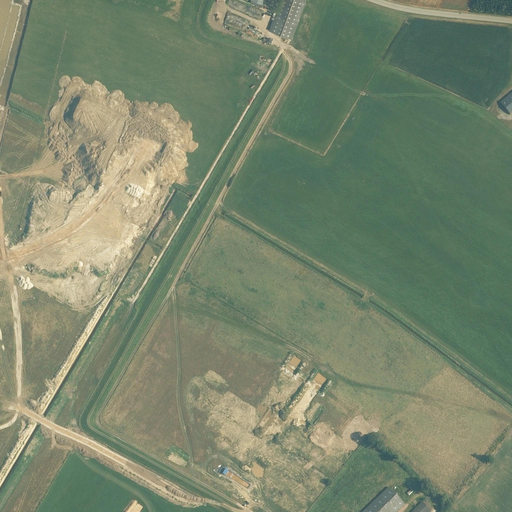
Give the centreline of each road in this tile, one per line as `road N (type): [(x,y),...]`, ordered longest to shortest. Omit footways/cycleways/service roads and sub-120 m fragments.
road 1 (track): [(134,300),(284,46),(257,31)]
road 2 (track): [(246,510),(190,498),(0,396)]
road 3 (tertiary): [(511,20),(376,0)]
